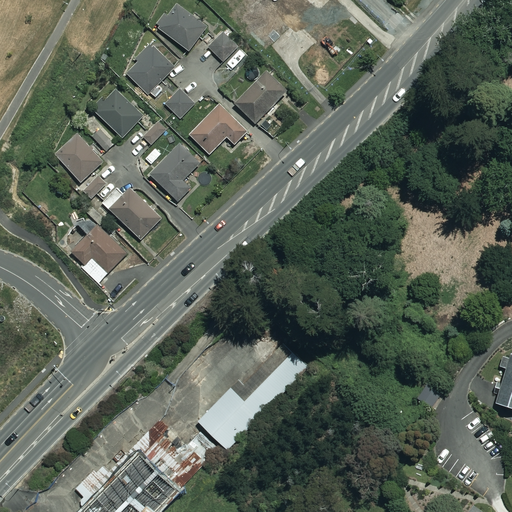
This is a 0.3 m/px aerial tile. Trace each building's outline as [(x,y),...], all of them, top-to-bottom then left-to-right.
[(290,20),(270,0),(264,0),(255,9),(254,8),(242,19),(266,43),(290,20)] [(308,0),(286,0),(298,11),(308,0)] [(164,20),(161,18),(156,25),(159,27),(157,30),(194,54),(211,27),(178,5),(172,14),(169,12),(164,20)] [(238,49),(223,34),(209,48),(224,63),(238,49)] [(174,67),(151,47),(127,75),(149,95),(174,67)] [(287,91),(267,72),(236,104),(255,124),(287,91)] [(194,104),(181,90),(166,105),(180,118),(194,104)] [(142,116),(118,92),(110,99),(108,97),(94,111),(121,137),(142,116)] [(248,131),(221,105),(191,136),(210,155),(228,137),(235,144),(248,131)] [(103,163),(79,135),(56,155),(81,183),(103,163)] [(201,164),(181,145),(151,176),(179,202),(191,188),(184,181),(201,164)] [(125,195),(118,188),(103,203),(141,239),(161,219),(131,190),(125,195)] [(107,218),(94,206),(87,214),(101,225),(107,218)] [(128,254),(89,217),(80,226),(89,235),(72,253),(85,265),(82,268),(99,284),(128,254)] [(253,341),(247,335),(236,344),(242,351),(253,341)] [(240,379),(198,421),(225,447),(228,450),(310,367),(286,343),(245,384),(240,379)] [(511,351),(511,352),(510,353),(508,361),(502,360),(500,367),(506,369),(496,404),(511,408),(511,351)] [(85,509),(82,511),(158,511),(206,464),(207,465),(221,451),(202,431),(188,445),(161,419),(109,472),(103,466),(97,473),(94,470),(76,488),(84,497),(81,500),(81,505),(85,509)]
